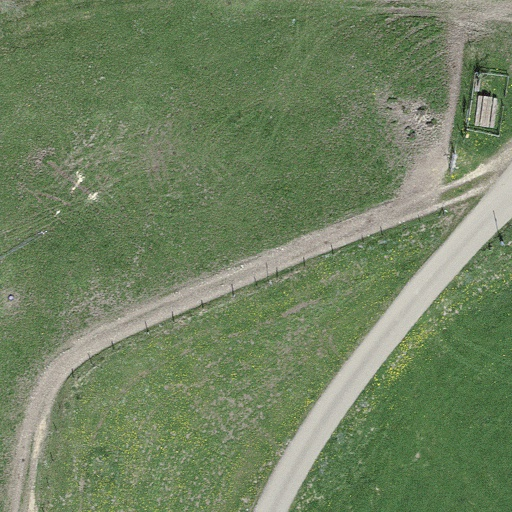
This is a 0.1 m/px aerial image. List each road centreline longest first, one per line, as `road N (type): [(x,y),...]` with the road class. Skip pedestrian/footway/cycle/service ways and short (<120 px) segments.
road 1 (track): [(19,511),(40,396),(76,352),(138,319),(511,172)]
road 2 (unclassified): [(511,197),(392,324),(322,417),(270,511)]
